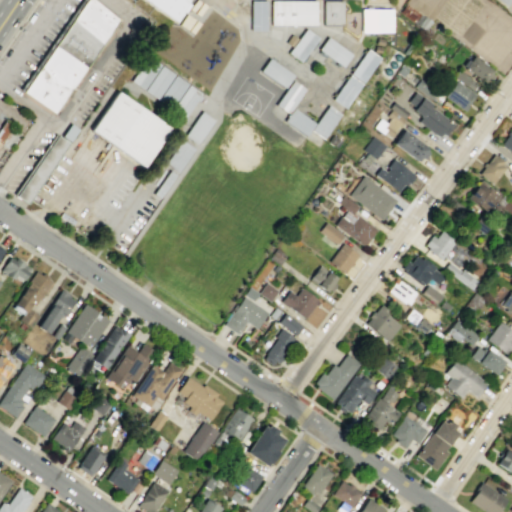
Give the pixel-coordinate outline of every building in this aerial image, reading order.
[(84,0),(92,0),(117,19),(53,113),(21,91),(84,0)] [(144,0),(186,0),(188,1),(186,3),(189,5),(184,12),(183,11),(175,22),(144,0)] [(249,30),(249,0),(265,0),(265,30),(249,30)] [(314,24),(315,0),(269,0),(269,25),(314,24)] [(341,25),(341,0),(322,0),(321,24),(341,25)] [(399,12),(415,24),(421,16),(405,3),(399,12)] [(390,31),(390,8),(361,9),(361,32),(390,31)] [(299,62),(286,52),(304,27),(317,37),(299,62)] [(326,37),(350,54),(341,66),(317,49),(326,37)] [(378,58),(366,49),(348,73),(361,82),(378,58)] [(159,64),(147,55),(129,80),(141,89),(159,64)] [(471,55),(492,70),(490,73),(493,75),(489,80),(485,78),(482,81),(463,68),(463,67),(461,65),(465,58),(468,60),(471,55)] [(292,75),(267,58),(259,70),(283,87),(292,75)] [(160,65),(172,74),(155,99),(142,90),(160,65)] [(471,90),(476,83),(456,69),(451,76),(471,90)] [(361,83),(343,108),(330,99),(348,74),(361,83)] [(173,75),(186,83),(169,108),(157,99),(173,75)] [(430,99),(436,91),(418,78),(417,79),(413,76),(410,80),(414,83),(412,86),(430,99)] [(473,94),(466,104),(467,105),(463,111),(442,96),(443,94),(441,93),(452,78),(473,94)] [(286,113),(274,104),(291,80),(304,89),(286,113)] [(187,84),(200,93),(184,118),(170,109),(187,84)] [(170,127),(143,167),(88,130),(115,90),(170,127)] [(413,91),(429,103),(428,105),(453,124),(444,135),(440,132),(437,137),(416,121),(420,116),(411,109),(413,107),(406,101),(413,91)] [(392,101),(387,107),(403,119),(407,112),(392,101)] [(326,105),(339,114),(321,139),(309,130),(326,105)] [(291,108),(313,123),(304,135),(283,120),(291,108)] [(388,127),(384,133),(390,136),(399,120),(393,116),(396,112),(391,109),(383,124),(388,127)] [(200,111),(213,119),(196,144),(183,135),(200,111)] [(0,124),(2,121),(13,128),(5,140),(2,138),(0,141),(0,124)] [(511,127),(511,150),(510,149),(509,151),(499,145),(506,135),(505,133),(507,130),(509,132),(511,127)] [(401,129),(426,147),(424,150),(427,152),(422,158),(419,156),(416,161),(391,144),(401,129)] [(58,135),(15,196),(27,204),(69,143),(58,135)] [(360,149),(371,135),(384,145),(373,159),(360,149)] [(179,139),(192,148),(175,172),(162,163),(179,139)] [(491,183),(503,167),(499,164),(502,160),(492,153),(477,173),(491,183)] [(372,174),(378,167),(384,171),(386,168),(385,166),(391,158),(414,175),(407,184),(406,183),(404,185),(401,184),(395,192),(372,174)] [(168,170),(174,174),(158,198),(151,194),(168,170)] [(346,195),(361,175),(394,200),(379,220),(346,195)] [(511,201),(478,178),(465,198),(492,217),(499,207),(511,216),(511,205),(510,204),(511,201)] [(341,194),(356,206),(350,214),(335,202),(341,194)] [(356,215),(375,229),(362,246),(332,225),(339,216),(349,224),(356,215)] [(315,230),(334,244),(341,235),(323,220),(315,230)] [(423,244),(430,235),(434,238),(440,230),(453,240),(438,260),(424,249),(426,247),(423,244)] [(341,243),(356,254),(342,274),(326,262),(341,243)] [(414,255),(408,263),(405,260),(399,268),(402,270),(401,272),(419,285),(420,283),(423,284),(428,278),(435,283),(442,275),(432,268),(434,266),(420,257),(419,259),(414,255)] [(15,257),(23,263),(23,264),(30,268),(22,279),(15,274),(12,279),(0,270),(0,268),(8,257),(13,260),(15,257)] [(446,261),(442,268),(469,289),(475,280),(459,268),(458,270),(446,261)] [(318,265),(334,278),(331,281),(335,284),(329,291),(326,288),(323,291),(307,279),(318,265)] [(33,270),(40,274),(41,273),(47,277),(46,279),(50,282),(39,300),(37,298),(32,305),(28,303),(25,308),(37,316),(29,328),(16,320),(21,311),(11,305),(33,270)] [(393,277),(422,299),(417,305),(410,299),(406,304),(403,301),(401,303),(384,291),(391,282),(390,281),(393,277)] [(256,292),(264,282),(276,291),(268,301),(257,293),(256,292)] [(425,283),(441,295),(434,304),(418,292),(425,283)] [(248,287),(242,295),(251,301),(257,293),(256,292),(248,287)] [(299,287),(317,299),(316,301),(317,302),(314,306),(312,305),(302,319),(279,302),(287,290),(294,295),(299,287)] [(45,333),(35,326),(49,305),(48,305),(59,288),(68,294),(67,297),(72,300),(62,316),(58,313),(45,333)] [(511,316),(511,292),(509,290),(497,306),(511,316)] [(222,325),(242,296),(266,312),(255,329),(244,322),(235,334),(222,325)] [(441,300),(436,306),(444,312),(448,306),(441,300)] [(83,303),(63,332),(82,345),(85,341),(90,345),(107,320),(83,303)] [(372,311),(379,303),(389,311),(386,315),(398,325),(385,341),(363,323),(368,317),(367,316),(371,310),(372,311)] [(273,306),(278,310),(272,319),(267,315),(273,306)] [(406,306),(417,315),(411,324),(399,316),(406,306)] [(283,312),(301,325),(293,335),(275,322),(283,312)] [(419,318),(428,324),(425,328),(429,330),(424,336),(410,326),(414,320),(416,322),(419,318)] [(469,345),(476,335),(453,318),(443,332),(456,342),(459,338),(469,345)] [(498,321),(511,332),(511,344),(504,355),(484,339),(498,321)] [(57,323),(64,327),(55,340),(49,336),(57,323)] [(128,333),(120,345),(119,345),(103,368),(90,359),(113,325),(118,329),(119,327),(128,333)] [(279,327),(293,337),(280,355),(281,356),(276,364),(273,361),(270,365),(262,359),(265,353),(264,352),(275,338),(272,336),(279,327)] [(17,342),(29,351),(20,362),(8,354),(17,342)] [(141,343),(154,351),(132,383),(128,379),(124,384),(119,380),(115,386),(102,377),(124,345),(134,352),(141,343)] [(91,354),(76,377),(63,368),(78,345),(91,354)] [(492,375),(502,361),(482,347),(480,350),(475,346),(467,357),(471,360),(472,358),(476,361),(475,362),(492,375)] [(330,400),(359,363),(345,352),(334,366),(331,364),(323,375),(319,372),(312,382),(315,384),(313,387),(330,400)] [(383,357),(395,366),(384,380),(372,371),(383,357)] [(0,358),(12,366),(0,382),(0,358)] [(458,397),(465,389),(473,396),(484,383),(453,358),(441,372),(447,377),(442,384),(458,397)] [(0,393),(22,361),(43,375),(35,387),(31,385),(29,388),(26,386),(17,398),(21,401),(18,404),(21,406),(14,418),(0,408),(0,393)] [(167,361),(179,370),(159,400),(154,396),(147,407),(129,395),(150,363),(161,370),(167,361)] [(343,410),(347,413),(357,399),(364,404),(373,391),(365,386),(369,381),(357,372),(354,376),(352,375),(332,402),(337,405),(334,408),(341,413),(343,410)] [(185,376),(174,391),(182,397),(179,401),(187,407),(185,410),(192,416),(195,411),(207,420),(220,402),(212,396),(215,393),(202,383),(200,386),(185,376)] [(376,397),(362,416),(378,427),(383,420),(389,424),(397,411),(388,405),(396,393),(386,386),(378,398),(376,397)] [(54,401),(66,409),(74,398),(62,389),(54,401)] [(100,415),(109,403),(98,395),(89,406),(100,415)] [(32,405),(53,419),(41,436),(20,422),(32,405)] [(251,419),(233,407),(217,430),(235,443),(251,419)] [(156,410),(165,416),(155,431),(146,426),(156,410)] [(388,434),(402,414),(424,430),(416,443),(409,438),(402,448),(393,441),(395,438),(388,434)] [(433,469),(446,452),(443,450),(456,432),(451,429),(455,424),(448,420),(447,422),(445,420),(443,422),(440,419),(413,455),(433,469)] [(71,420),(82,428),(65,453),(59,449),(61,446),(49,438),(60,421),(67,426),(71,420)] [(200,421),(215,431),(194,460),(179,450),(200,421)] [(267,424),(275,430),(273,433),(282,439),(275,450),(276,451),(268,464),(266,462),(264,466),(243,452),(261,425),(265,427),(267,424)] [(87,447),(74,467),(89,477),(102,457),(101,456),(104,453),(91,445),(89,448),(87,447)] [(156,458),(143,449),(135,461),(147,470),(156,458)] [(495,463),(511,474),(511,453),(505,449),(495,463)] [(116,458),(102,480),(126,495),(137,480),(130,476),(131,474),(122,468),(125,464),(116,458)] [(158,459),(175,470),(166,484),(149,474),(158,459)] [(315,462),(331,473),(317,493),(323,497),(312,511),(310,511),(301,505),(306,498),(295,491),(315,462)] [(259,476),(241,463),(229,479),(248,492),(259,476)] [(0,473),(10,481),(0,496),(0,473)] [(216,478),(209,490),(201,485),(208,473),(216,478)] [(339,480),(330,494),(350,507),(359,493),(351,488),(353,486),(348,482),(346,485),(339,480)] [(151,481),(165,490),(150,511),(144,511),(135,506),(151,481)] [(483,511),(467,501),(479,482),(505,499),(496,511),(483,511)] [(204,498),(208,491),(200,486),(196,492),(204,498)] [(17,487),(29,496),(26,500),(27,501),(21,511),(19,510),(17,511),(0,511),(0,502),(5,505),(17,487)] [(238,506),(244,497),(231,489),(226,497),(238,506)] [(196,511),(204,498),(219,507),(216,511),(196,511)] [(358,511),(366,499),(382,509),(380,511),(358,511)] [(38,511),(45,502),(59,511),(38,511)]
